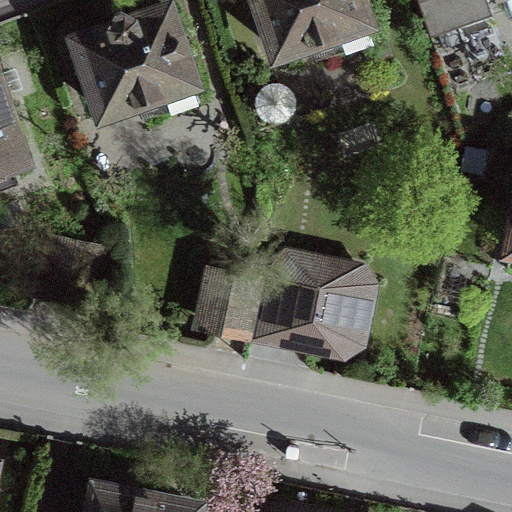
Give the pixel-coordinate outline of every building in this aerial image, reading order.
[(259,0),(277,51),(309,40),(320,48),(330,44),(334,31),(367,20),(359,0),(259,0)] [(77,38),(102,112),(134,101),(145,108),(155,104),(160,92),(192,81),(167,7),(135,18),(121,11),(115,12),(109,27),(77,38)] [(426,25),(445,82),(473,72),(454,15),(426,25)] [(0,164),(23,156),(0,90),(0,164)] [(44,234),(32,293),(96,305),(106,254),(104,245),(44,234)] [(281,282),(260,277),(248,336),(307,349),(314,319),(362,330),(372,284),(361,268),(323,260),(321,273),(284,265),(281,282)] [(196,325),(215,329),(227,271),(208,267),(196,325)] [(248,336),(260,277),(227,271),(215,329),(248,336)] [(90,511),(193,511),(195,505),(96,485),(90,511)]
